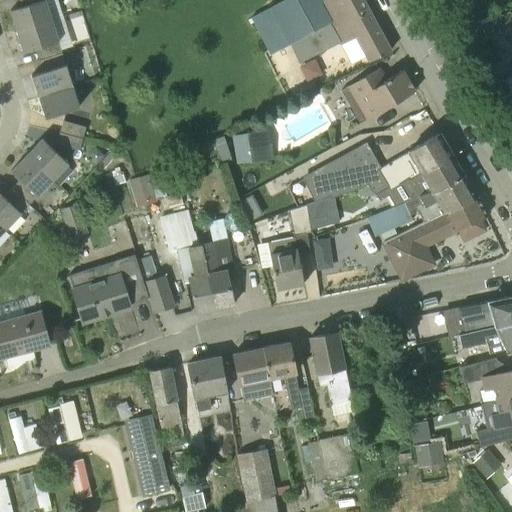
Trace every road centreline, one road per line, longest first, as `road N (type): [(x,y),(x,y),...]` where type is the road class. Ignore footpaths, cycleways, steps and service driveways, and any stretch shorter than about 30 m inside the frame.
road 1 (residential): [(0,398),(198,336),(511,268)]
road 2 (residential): [(495,179),(393,0)]
